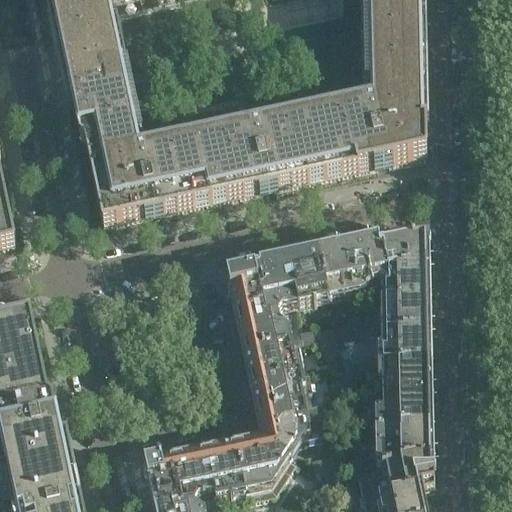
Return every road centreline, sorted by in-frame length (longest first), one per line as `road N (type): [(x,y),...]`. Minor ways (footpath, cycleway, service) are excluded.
road 1 (secondary): [(474,193),(477,511)]
road 2 (residential): [(185,254),(474,193)]
road 3 (residential): [(105,449),(201,427),(212,416),(216,401),(185,254)]
road 4 (residential): [(22,67),(65,277)]
road 5 (secondary): [(465,0),(474,193)]
road 6 (residential): [(105,449),(65,277)]
road 7 (residential): [(65,277),(185,254)]
